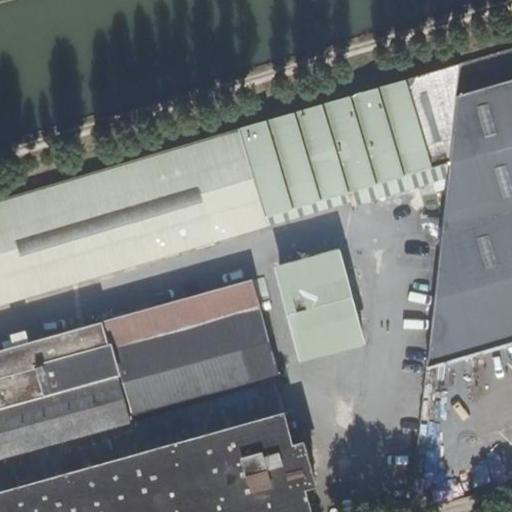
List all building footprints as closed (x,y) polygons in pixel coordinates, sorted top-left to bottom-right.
[(267,216),(450,164),(457,98),(461,63),(241,128),(267,216)] [(511,82),(457,98),(450,164),(428,367),(511,343),(511,82)] [(0,305),(263,228),(235,130),(0,199),(0,305)] [(361,339),(339,250),(279,267),(303,355),(361,339)] [(256,384),(266,419),(284,413),(274,380),(279,378),(251,278),(227,285),(256,384)] [(0,457),(256,384),(227,285),(0,350),(0,457)] [(0,493),(266,419),(256,384),(0,457),(0,493)] [(266,419),(0,493),(0,511),(312,511),(309,499),(318,497),(314,482),(316,481),(305,441),(293,444),(284,413),(266,419)]
